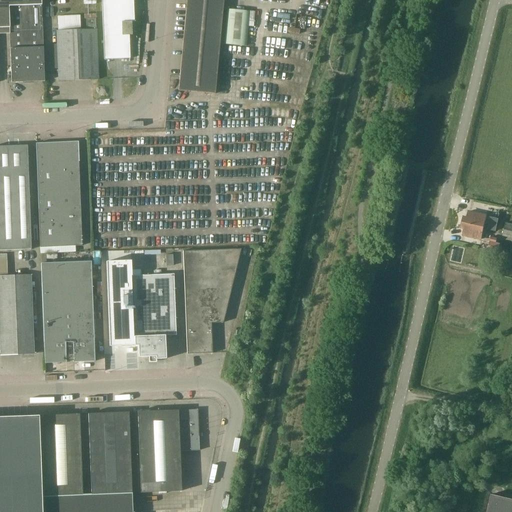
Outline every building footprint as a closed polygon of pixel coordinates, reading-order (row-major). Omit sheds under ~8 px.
[(0,0),(0,35),(9,35),(11,84),(44,82),(41,0),(0,0)] [(133,0),(101,0),(104,61),(130,60),(129,36),(132,36),(131,23),(134,22),(133,0)] [(186,0),(178,91),(215,94),(223,0),(186,0)] [(225,46),(246,47),(249,12),(228,11),(225,46)] [(87,30),(80,31),(79,17),(57,18),(57,32),(56,32),(57,45),(51,45),(52,69),(58,69),(58,82),(98,80),(96,30),(96,20),(86,20),(87,30)] [(78,142),(36,144),(40,248),(82,246),(78,142)] [(0,251),(31,250),(27,146),(0,147),(0,251)] [(463,218),(461,228),(464,229),(463,235),(481,240),(485,222),(489,223),(487,230),(495,232),(498,220),(490,218),(486,217),(486,216),(468,212),(466,218),(463,218)] [(511,226),(506,225),(503,236),(511,238),(511,226)] [(498,252),(500,245),(490,242),(488,249),(498,252)] [(241,249),(183,251),(187,355),(212,354),(211,324),(223,323),(241,249)] [(73,263),(78,363),(95,362),(91,262),(73,263)] [(61,363),(57,263),(41,264),(45,364),(61,363)] [(73,263),(57,263),(61,363),(66,363),(66,361),(73,361),(73,363),(78,363),(73,263)] [(153,270),(153,275),(131,276),(133,337),(134,337),(134,346),(138,346),(138,358),(155,357),(156,360),(166,359),(165,336),(176,336),(173,274),(161,275),(160,270),(153,270)] [(30,276),(0,276),(0,342),(1,356),(33,354),(30,276)] [(38,416),(41,511),(132,511),(131,494),(140,493),(181,492),(179,452),(200,451),(198,410),(178,411),(137,412),(137,413),(128,413),(88,414),(88,415),(78,415),(38,416)] [(0,511),(41,511),(38,416),(0,417),(0,511)] [(511,511),(511,499),(491,495),(487,511),(511,511)]
